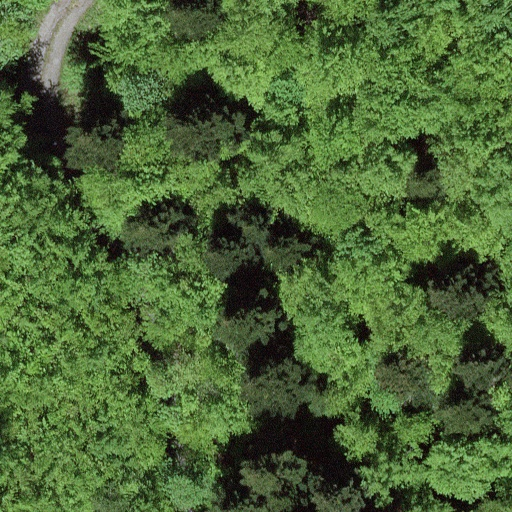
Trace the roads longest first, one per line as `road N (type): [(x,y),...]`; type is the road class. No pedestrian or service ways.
road 1 (track): [(74,0),(40,56),(50,120),(168,346),(195,511)]
road 2 (track): [(318,0),(327,129),(463,511)]
